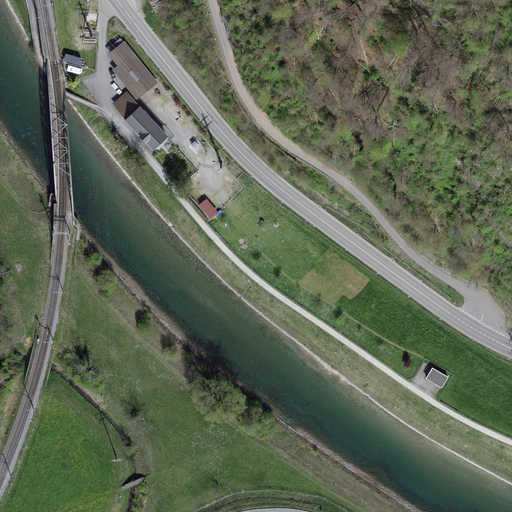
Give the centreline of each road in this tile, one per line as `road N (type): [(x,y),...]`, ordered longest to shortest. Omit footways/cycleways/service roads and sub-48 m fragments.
road 1 (secondary): [(475,330),(248,160),(118,0)]
road 2 (unclassified): [(211,0),(233,76),(262,124),(360,196),(413,255),(481,300),(475,330)]
